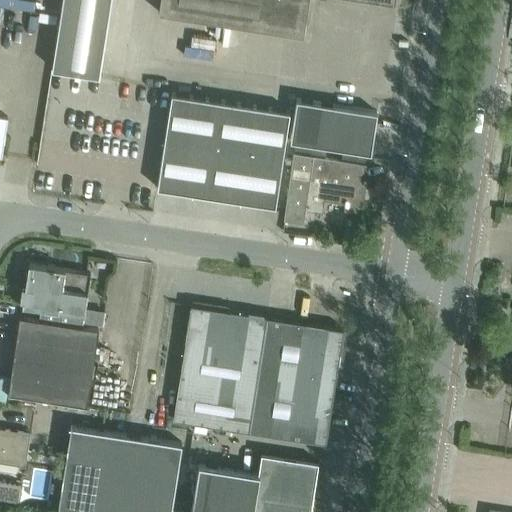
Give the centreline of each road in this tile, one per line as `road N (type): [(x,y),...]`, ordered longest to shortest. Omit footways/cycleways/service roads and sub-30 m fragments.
road 1 (unclassified): [(0,229),(40,218),(394,273)]
road 2 (unclassified): [(452,282),(496,0)]
road 3 (unclassified): [(437,0),(394,273)]
road 4 (unclassified): [(394,273),(357,511)]
road 5 (unclassified): [(416,511),(452,282)]
